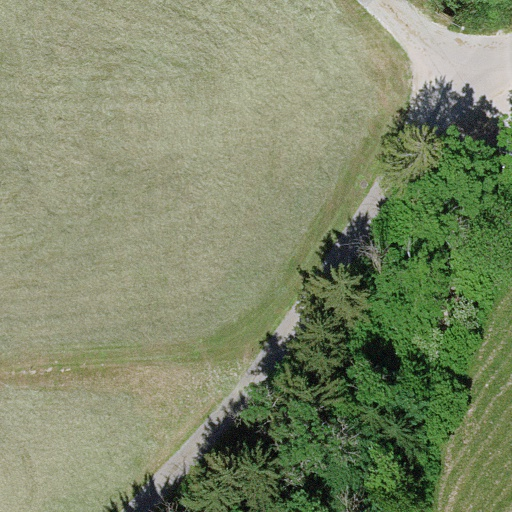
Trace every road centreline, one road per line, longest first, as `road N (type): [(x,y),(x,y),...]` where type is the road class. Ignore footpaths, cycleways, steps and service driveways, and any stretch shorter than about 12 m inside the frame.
road 1 (residential): [(465,67),(271,346),(135,511)]
road 2 (track): [(402,511),(481,152),(465,67)]
